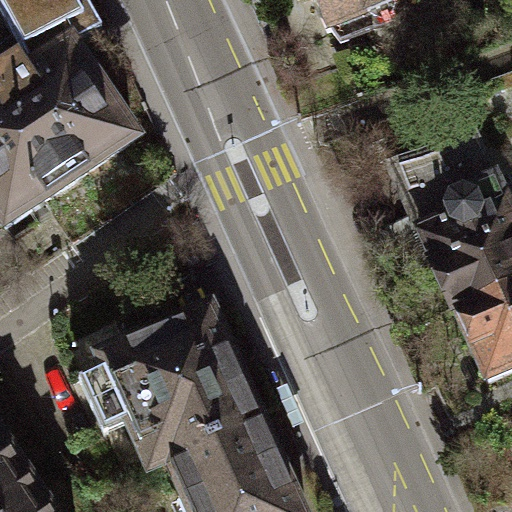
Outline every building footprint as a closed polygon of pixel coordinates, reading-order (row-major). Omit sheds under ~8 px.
[(0,0),(0,19),(31,72),(70,45),(102,29),(85,0),(0,0)] [(296,0),(298,3),(304,0),(311,0),(332,47),(434,0),(296,0)] [(0,220),(5,228),(135,140),(70,45),(31,72),(25,76),(16,62),(0,73),(0,220)] [(511,212),(476,130),(391,167),(451,307),(511,280),(511,212)] [(511,280),(451,307),(483,380),(511,367),(511,280)] [(80,379),(104,434),(128,423),(149,469),(167,461),(261,419),(212,296),(141,323),(120,332),(126,345),(99,357),(104,369),(80,379)] [(167,461),(189,511),(303,511),(261,419),(167,461)] [(0,511),(61,511),(0,424),(0,511)]
